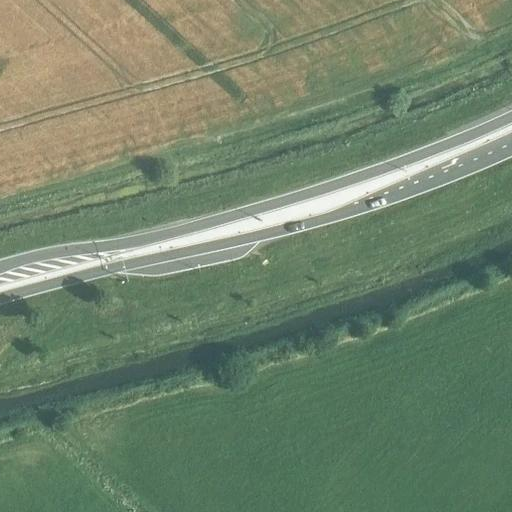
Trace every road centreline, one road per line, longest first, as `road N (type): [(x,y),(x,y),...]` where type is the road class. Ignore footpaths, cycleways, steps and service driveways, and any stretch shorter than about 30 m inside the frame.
road 1 (secondary): [(511,113),(318,188),(0,269)]
road 2 (secondary): [(0,297),(364,205),(511,147)]
